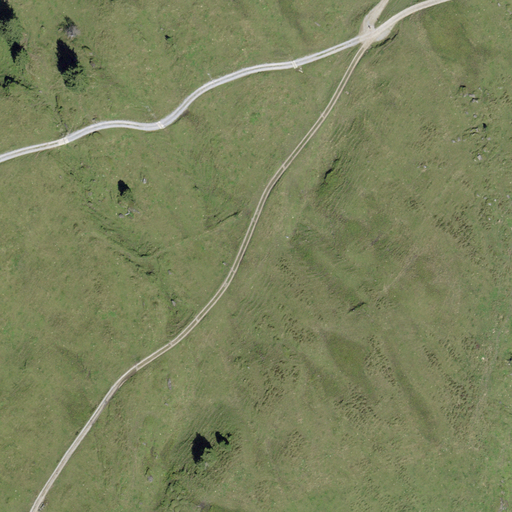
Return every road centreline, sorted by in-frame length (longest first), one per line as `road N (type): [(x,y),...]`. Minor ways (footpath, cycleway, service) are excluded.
road 1 (track): [(35,511),(117,384),(175,342),(217,294),(262,198),(371,37)]
road 2 (track): [(0,160),(101,125),(160,125),(226,81),(371,37)]
